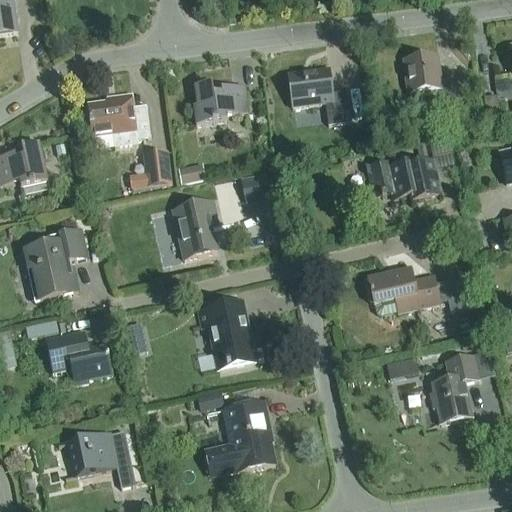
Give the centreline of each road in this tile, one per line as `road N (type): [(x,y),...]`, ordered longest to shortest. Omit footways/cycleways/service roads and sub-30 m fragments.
road 1 (residential): [(171,53),(511,10)]
road 2 (residential): [(357,511),(302,267)]
road 3 (residential): [(119,304),(302,267)]
road 4 (residential): [(302,267),(484,227)]
road 5 (residential): [(0,116),(81,69),(171,53)]
